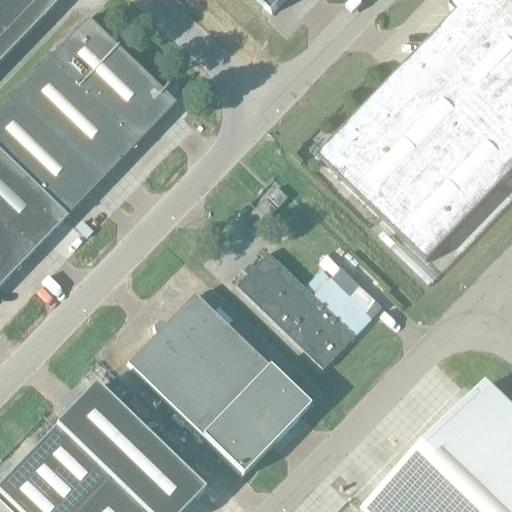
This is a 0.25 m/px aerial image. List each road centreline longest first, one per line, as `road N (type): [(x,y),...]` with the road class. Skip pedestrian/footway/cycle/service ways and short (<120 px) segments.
road 1 (unclassified): [(0,376),(262,112)]
road 2 (unclassified): [(278,511),(472,312)]
road 3 (unclassified): [(262,112),(151,0)]
road 4 (unclassified): [(262,112),(373,0)]
